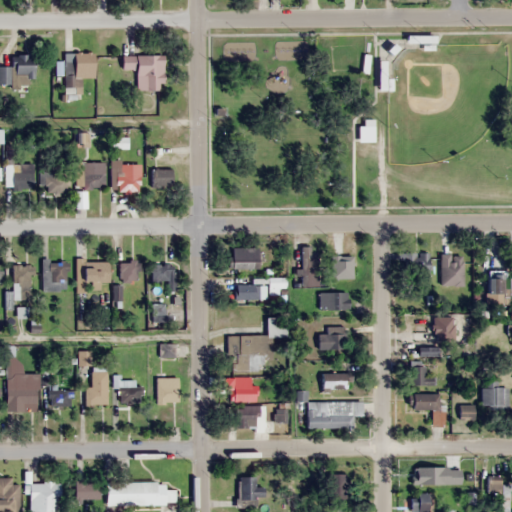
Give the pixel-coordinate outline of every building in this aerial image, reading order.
[(93,77),(93,52),(72,52),(72,74),(64,74),(64,92),(74,92),(74,77),(93,77)] [(11,55),(11,67),(0,67),(0,84),(11,84),(11,88),(31,88),(32,55),(11,55)] [(126,55),(126,74),(141,74),(141,89),(163,89),(163,55),(126,55)] [(359,142),(373,142),(373,118),(359,118),(359,142)] [(102,163),(74,163),(74,188),(102,188),(102,163)] [(111,192),(139,192),(139,163),(111,163),(111,192)] [(32,189),(32,164),(4,164),(4,189),(32,189)] [(151,187),(171,187),(171,169),(151,169),(151,187)] [(38,172),(38,193),(67,193),(67,172),(38,172)] [(256,248),(228,248),(228,269),(256,269),(256,248)] [(334,281),(347,281),(347,269),(353,269),(353,252),(334,252),(334,281)] [(427,252),(403,252),(403,277),(427,277),(427,252)] [(41,291),(66,291),(66,260),(41,260),(41,291)] [(107,260),(76,260),(76,290),(85,290),(85,281),(107,281),(107,260)] [(119,260),(119,280),(137,280),(137,260),(119,260)] [(11,299),(30,299),(30,264),(11,264),(11,299)] [(150,264),(150,281),(166,281),(166,289),(173,289),(173,264),(150,264)] [(501,303),(501,274),(486,274),(486,303),(501,303)] [(285,278),(267,278),(267,287),(285,287),(285,278)] [(253,299),(253,285),(238,285),(238,299),(253,299)] [(318,309),(347,309),(347,291),(318,291),(318,309)] [(152,321),(163,321),(163,305),(152,305),(152,321)] [(452,339),(452,316),(431,316),(431,339),(452,339)] [(228,335),(228,371),(261,371),(261,360),(271,360),(271,337),(285,337),(285,318),(266,318),(266,335),(228,335)] [(343,325),(317,325),(317,349),(343,349),(343,325)] [(431,377),(423,377),(423,361),(408,361),(408,385),(431,385),(431,377)] [(86,405),(105,405),(105,371),(86,371),(86,405)] [(37,406),(38,373),(7,373),(7,380),(12,380),(12,405),(37,406)] [(349,373),(319,373),(319,390),(349,390),(349,373)] [(178,377),(155,377),(155,402),(178,402),(178,377)] [(231,401),(254,401),(254,378),(231,378),(231,401)] [(141,404),(141,381),(115,380),(115,404),(141,404)] [(47,405),(69,405),(69,386),(47,386),(47,405)] [(481,388),(481,410),(506,410),(506,388),(481,388)] [(431,410),(431,426),(440,426),(440,393),(407,393),(407,410),(431,410)] [(351,428),(351,402),(305,402),(305,428),(351,428)] [(473,419),(473,404),(458,404),(458,419),(473,419)] [(263,429),(263,405),(233,405),(233,429),(263,429)] [(327,474),(327,504),(346,504),(346,474),(327,474)] [(500,476),(486,475),(486,495),(500,495),(499,511),(507,511),(508,483),(500,483),(500,476)] [(263,499),(263,487),(255,487),(255,477),(237,477),(237,499),(263,499)] [(0,508),(11,509),(11,479),(0,478),(0,508)] [(74,481),(74,502),(99,502),(99,481),(74,481)] [(58,482),(28,482),(28,511),(58,511),(58,482)] [(105,505),(173,505),(173,490),(163,490),(163,482),(105,482),(105,505)] [(468,503),(477,503),(477,492),(468,492),(468,503)] [(410,511),(427,511),(428,495),(411,495),(410,511)]
